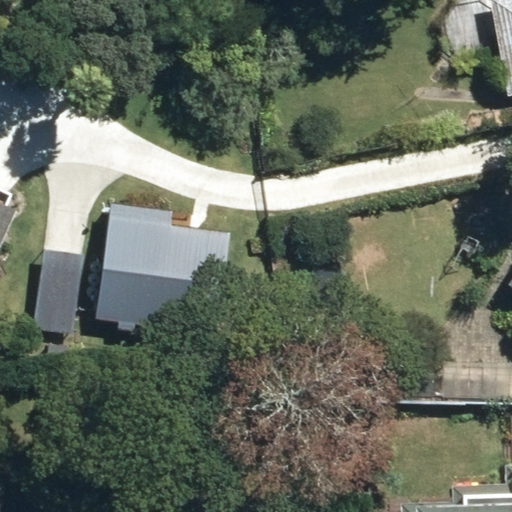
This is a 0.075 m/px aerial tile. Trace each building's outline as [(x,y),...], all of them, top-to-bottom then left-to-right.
[(511,0),(484,0),(506,103),(511,101),(511,0)] [(98,226),(87,324),(207,338),(219,240),(98,226)] [(66,341),(74,258),(35,255),(27,337),(66,341)] [(511,300),(511,261),(494,289),(511,300)] [(365,283),(310,276),(305,317),(360,323),(365,283)]
